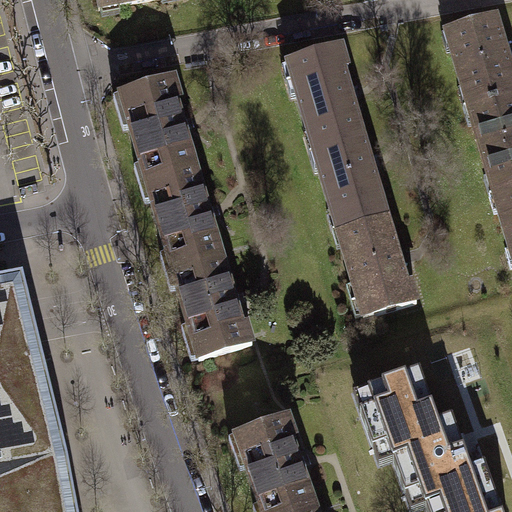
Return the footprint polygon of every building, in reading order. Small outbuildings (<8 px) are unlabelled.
[(97,0),(99,11),(158,0),(97,0)] [(511,73),(496,20),(446,35),(463,92),(465,91),(470,108),(511,95),(511,73)] [(342,48),(287,64),(309,138),(311,138),(316,154),(365,139),(345,73),(349,72),(342,48)] [(174,81),(114,99),(124,132),(132,131),(142,167),(135,170),(140,187),(197,171),(177,103),(181,102),(174,81)] [(511,95),(470,108),(475,125),(473,126),(489,180),(491,179),(496,196),(511,191),(511,95)] [(365,139),(316,154),(321,172),(319,173),(332,215),(334,215),(339,232),(339,231),(387,217),(388,217),(365,139)] [(197,171),(140,187),(145,205),(153,205),(168,254),(161,258),(166,276),(223,259),(197,171)] [(511,191),(496,196),(501,213),(499,214),(511,256),(511,191)] [(387,217),(339,231),(344,248),(342,249),(363,321),(418,305),(411,283),(407,285),(387,217)] [(223,259),(166,276),(171,293),(179,292),(189,327),(182,331),(192,365),(253,347),(246,325),(243,326),(223,259)] [(0,511),(57,511),(22,325),(15,288),(0,291),(0,511)] [(438,366),(386,384),(411,455),(413,455),(418,471),(466,454),(442,388),(446,387),(438,366)] [(288,418),(229,439),(240,473),(249,471),(261,505),(253,509),(254,511),(301,511),(316,507),(293,441),(296,440),(288,418)] [(486,511),(466,454),(418,471),(424,487),(422,488),(430,511),(486,511)]
